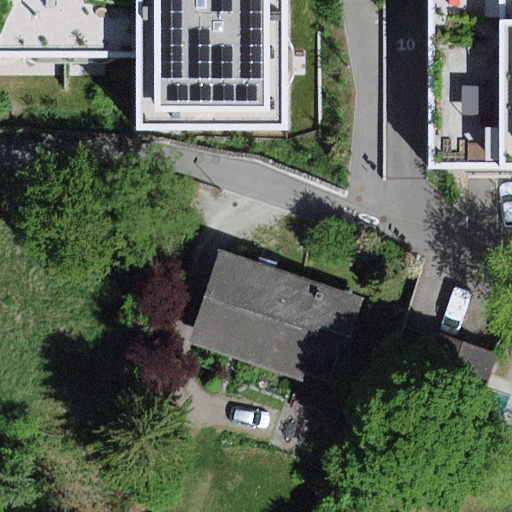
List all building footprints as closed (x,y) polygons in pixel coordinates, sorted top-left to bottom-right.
[(0,0),(0,62),(141,62),(141,0),(0,0)] [(141,0),(141,62),(141,132),(290,132),(290,0),(141,0)] [(511,0),(426,0),(425,169),(511,169),(511,0)] [(356,301),(228,254),(197,339),(324,386),(356,301)] [(426,333),(405,394),(475,417),(495,356),(426,333)]
